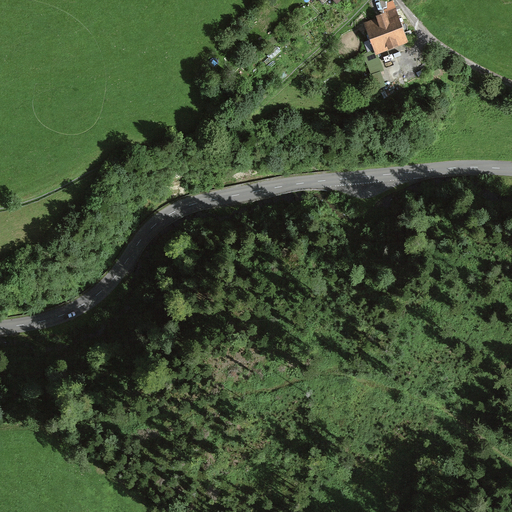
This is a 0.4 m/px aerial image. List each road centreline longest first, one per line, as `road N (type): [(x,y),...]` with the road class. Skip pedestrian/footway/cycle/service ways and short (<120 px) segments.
road 1 (tertiary): [(0,328),(81,305),(174,209),(321,180),(511,168)]
road 2 (track): [(415,396),(332,371),(126,426)]
road 3 (track): [(415,396),(392,456),(405,511)]
